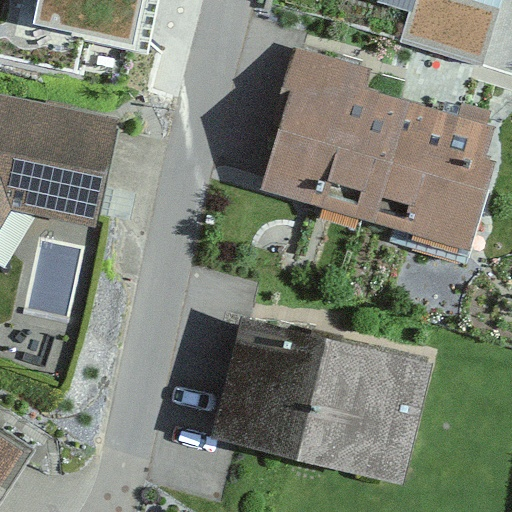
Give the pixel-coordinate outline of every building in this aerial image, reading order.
[(143,0),(40,0),(36,26),(134,45),(143,0)] [(501,4),(487,0),(412,0),(401,39),(483,63),(501,4)] [(373,68),(296,44),(283,87),(294,91),(264,186),(378,220),(413,97),(368,85),(373,68)] [(0,90),(0,225),(13,205),(94,222),(120,114),(0,90)] [(496,120),(413,97),(378,220),(470,246),(496,154),(487,152),(496,120)] [(436,357),(241,310),(211,433),(407,479),(436,357)] [(0,430),(0,481),(24,445),(0,430)]
